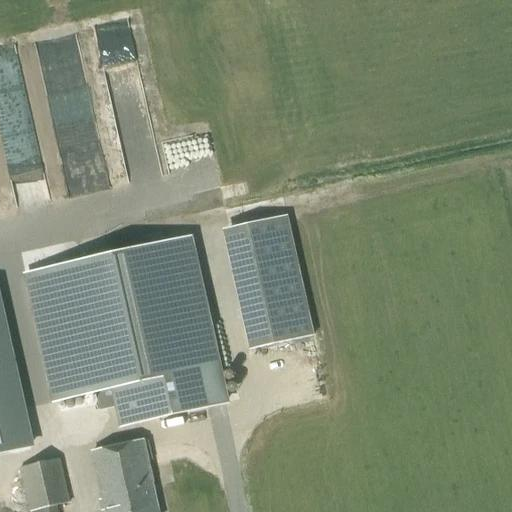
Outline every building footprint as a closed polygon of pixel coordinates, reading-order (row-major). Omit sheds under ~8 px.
[(247,350),(314,337),(289,215),(223,229),(247,350)] [(55,402),(112,390),(120,429),(230,404),(192,237),(110,257),(27,276),(55,402)] [(0,455),(30,449),(0,315),(0,455)] [(105,511),(159,511),(144,440),(92,452),(105,511)] [(58,511),(57,507),(70,504),(60,460),(19,469),(28,511),(58,511)]
